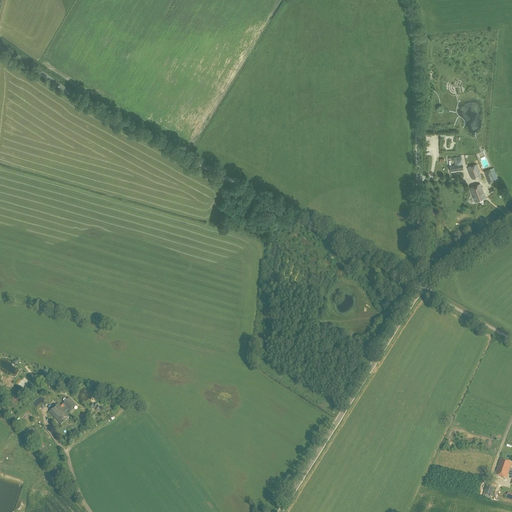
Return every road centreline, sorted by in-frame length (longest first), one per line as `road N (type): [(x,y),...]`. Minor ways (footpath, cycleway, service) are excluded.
road 1 (unclassified): [(421,288),(0,44)]
road 2 (unclassified): [(421,288),(417,47),(404,0)]
road 3 (unclassified): [(281,511),(421,288)]
